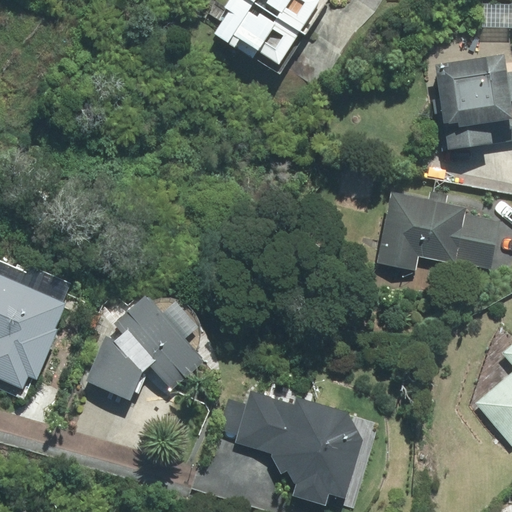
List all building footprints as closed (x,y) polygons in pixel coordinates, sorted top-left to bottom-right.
[(220,0),(199,35),(216,46),(222,37),(247,53),(253,44),(275,57),(309,0),(220,0)] [(509,0),(477,0),(477,27),(509,28),(509,0)] [(489,146),(511,143),(511,88),(509,67),(499,68),(498,54),(427,63),(435,128),(486,122),(489,146)] [(488,270),(496,219),(457,213),(459,200),(381,189),(369,264),(409,270),(411,259),(488,270)] [(0,277),(0,383),(23,393),(60,302),(0,277)] [(164,390),(197,360),(172,333),(183,323),(162,300),(150,311),(138,298),(127,308),(131,319),(108,340),(98,337),(82,383),(123,396),(132,370),(140,363),(164,390)] [(511,446),(511,444),(511,339),(496,355),(510,369),(472,405),(511,446)] [(337,499),(355,440),(340,411),(288,395),(286,404),(244,391),(240,403),(231,400),(221,431),(233,435),(230,444),(270,456),(264,474),(287,481),(282,497),(316,507),(321,493),(337,499)]
